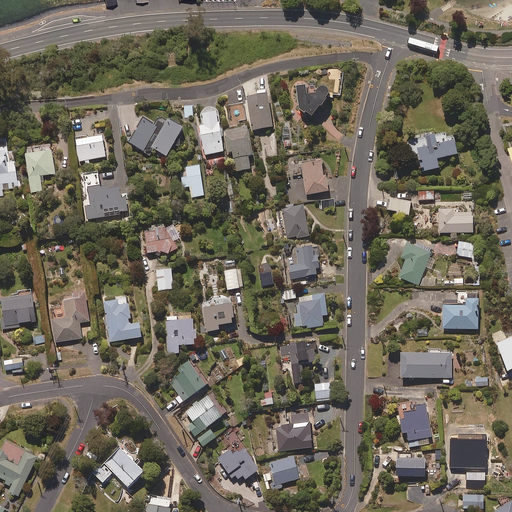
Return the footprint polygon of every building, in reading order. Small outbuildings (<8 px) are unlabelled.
[(330,98),(330,92),(330,91),(329,90),(329,89),(328,88),(327,88),(325,87),(324,87),(323,87),(322,87),(320,88),(319,88),(318,89),(318,90),(317,91),(317,93),(317,94),(317,95),(317,96),(307,96),(307,88),(297,88),(298,112),(304,116),(305,114),(314,120),(329,98),(330,98)] [(273,129),(269,96),(248,99),(252,132),(273,129)] [(193,117),(192,106),(184,107),(185,118),(193,117)] [(224,152),(220,124),(218,125),(217,111),(215,110),(214,110),(213,109),(211,109),(210,109),(208,109),(207,109),(206,110),(204,111),(203,112),(202,113),(202,114),(201,115),(203,127),(200,128),(205,155),(224,152)] [(152,128),(143,123),(130,145),(147,155),(151,149),(167,158),(183,131),(162,118),(157,119),(152,128)] [(252,157),(248,128),(225,132),(228,154),(233,153),(236,173),(251,171),(249,158),(252,157)] [(445,139),(444,135),(409,142),(412,157),(418,155),(422,174),(439,170),(438,161),(458,157),(454,137),(445,139)] [(80,162),(85,161),(85,165),(90,164),(89,160),(106,157),(103,137),(76,142),(80,162)] [(7,153),(6,141),(0,141),(0,197),(3,197),(3,190),(21,188),(20,181),(17,182),(14,152),(7,153)] [(49,153),(48,146),(25,148),(31,194),(42,192),(40,177),(55,175),(52,152),(49,153)] [(324,178),(322,163),(302,166),(306,196),(328,193),(326,178),(324,178)] [(204,196),(200,167),(186,169),(187,178),(181,178),(183,188),(190,188),(191,198),(204,196)] [(84,217),(86,217),(86,220),(128,216),(126,195),(120,196),(120,190),(107,191),(107,188),(100,189),(98,171),(80,173),(84,217)] [(289,185),(289,177),(281,177),(282,186),(289,185)] [(233,187),(224,188),(225,215),(234,215),(233,187)] [(434,193),(419,193),(419,201),(434,201),(434,193)] [(411,203),(390,200),(389,212),(398,214),(398,217),(409,219),(411,203)] [(308,238),(305,208),(283,210),(286,239),(297,237),(297,239),(308,238)] [(453,211),(439,211),(440,235),(451,235),(452,241),(458,241),(458,234),(474,234),(473,214),(453,214),(453,211)] [(147,255),(155,254),(155,258),(160,258),(160,255),(163,255),(166,257),(169,257),(172,254),(177,254),(176,241),(178,241),(177,230),(145,232),(147,255)] [(473,245),(459,243),(457,257),(472,258),(473,245)] [(434,261),(430,259),(433,252),(418,246),(417,249),(408,245),(402,260),(406,261),(399,279),(419,287),(426,269),(430,271),(434,261)] [(319,262),(317,248),(296,250),(298,265),(289,266),(291,280),(317,277),(316,270),(325,269),(324,261),(319,262)] [(480,287),(479,265),(470,266),(471,287),(480,287)] [(243,289),(241,270),(225,272),(227,292),(243,289)] [(173,291),(172,271),(157,272),(158,292),(173,291)] [(217,275),(208,276),(209,285),(218,284),(217,275)] [(296,299),(295,290),(281,292),(281,300),(296,299)] [(35,323),(31,291),(19,292),(20,298),(1,301),(4,330),(18,328),(17,325),(35,323)] [(88,323),(85,295),(79,295),(80,302),(64,304),(66,321),(53,322),(55,343),(81,340),(80,324),(88,323)] [(297,307),(298,315),(295,315),(296,328),(307,327),(308,329),(324,327),(323,318),(328,317),(325,295),(313,297),(313,302),(299,304),(299,306),(297,307)] [(131,325),(128,300),(104,303),(110,344),(142,339),(140,324),(131,325)] [(234,325),(232,307),(223,308),(222,300),(203,302),(206,333),(219,331),(219,327),(234,325)] [(460,300),(444,300),(443,308),(443,330),(477,331),(477,309),(479,309),(479,301),(467,301),(467,309),(460,308),(460,300)] [(178,322),(178,318),(166,318),(167,355),(179,355),(179,347),(194,346),(194,322),(178,322)] [(44,343),(42,335),(33,337),(35,345),(44,343)] [(511,372),(511,341),(498,346),(508,374),(511,372)] [(307,353),(306,345),(280,347),(281,359),(291,358),(294,386),(302,385),(300,365),(316,363),(315,352),(307,353)] [(452,355),(401,355),(401,380),(452,379),(452,355)] [(23,369),(22,360),(4,363),(5,372),(23,369)] [(206,389),(190,363),(178,370),(181,375),(170,382),(179,397),(176,399),(180,406),(206,389)] [(314,375),(306,375),(306,383),(314,383),(314,375)] [(488,378),(475,379),(476,388),(488,387),(488,378)] [(332,400),(331,384),(315,385),(316,401),(332,400)] [(222,420),(207,398),(185,413),(194,425),(188,428),(195,438),(222,420)] [(416,408),(417,412),(405,414),(406,421),(400,422),(402,436),(407,435),(409,448),(433,444),(427,406),(416,408)] [(309,416),(292,417),(293,427),(277,428),(279,453),(312,450),(309,416)] [(216,439),(211,431),(198,440),(203,448),(216,439)] [(487,444),(464,444),(463,456),(450,456),(450,470),(486,471),(487,444)] [(258,474),(243,447),(232,454),(231,452),(219,459),(230,479),(233,477),(237,482),(243,478),(245,482),(258,474)] [(144,475),(120,450),(94,476),(103,485),(113,475),(128,490),(144,475)] [(6,458),(0,454),(0,479),(13,486),(9,494),(18,498),(37,460),(26,454),(18,468),(4,461),(6,458)] [(299,481),(294,459),(270,464),(276,490),(283,489),(282,485),(299,481)] [(426,460),(397,460),(397,479),(426,479),(426,460)] [(485,474),(467,474),(467,489),(486,488),(485,474)] [(484,496),(463,497),(464,511),(485,511),(484,496)] [(511,511),(511,503),(497,511),(511,511)]
